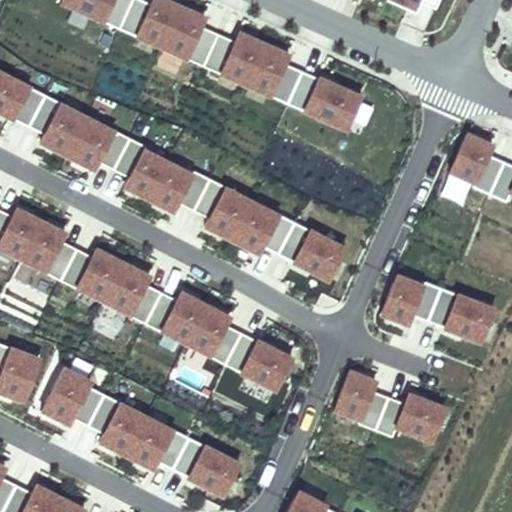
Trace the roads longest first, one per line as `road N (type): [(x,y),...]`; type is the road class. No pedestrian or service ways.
road 1 (residential): [(0,159),(342,338)]
road 2 (residential): [(342,338),(456,81)]
road 3 (residential): [(456,81),(274,0)]
road 4 (residential): [(262,511),(342,338)]
road 5 (residential): [(0,428),(163,511)]
